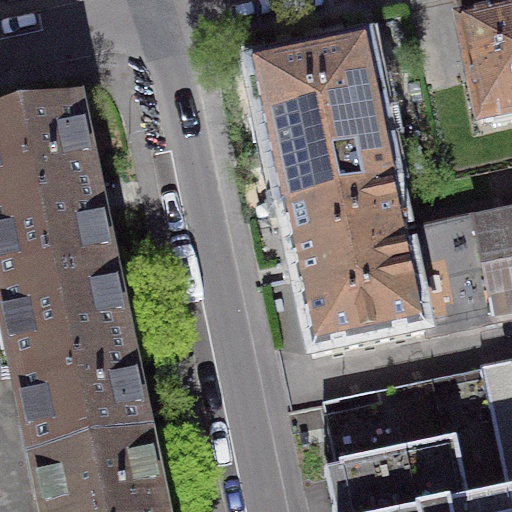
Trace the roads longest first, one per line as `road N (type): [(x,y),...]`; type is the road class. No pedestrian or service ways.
road 1 (residential): [(255,511),(146,16)]
road 2 (unknown): [(232,408),(511,346)]
road 3 (residential): [(146,16),(0,46)]
